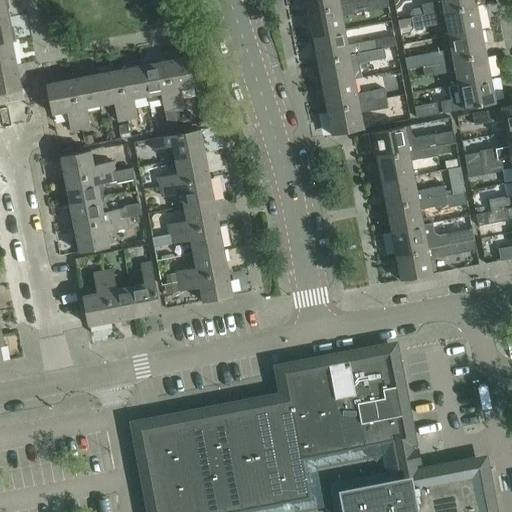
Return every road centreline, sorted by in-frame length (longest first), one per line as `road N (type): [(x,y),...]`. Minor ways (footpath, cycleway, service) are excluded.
road 1 (residential): [(318,333),(285,172),(228,0)]
road 2 (residential): [(61,382),(318,333)]
road 3 (residential): [(61,382),(7,129)]
road 4 (residential): [(511,472),(477,302)]
road 5 (residential): [(318,333),(477,302)]
